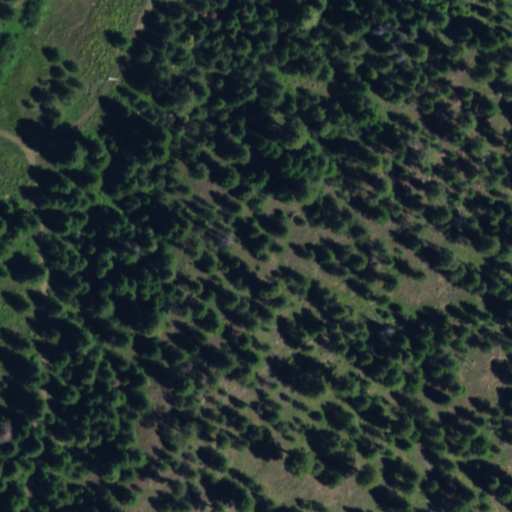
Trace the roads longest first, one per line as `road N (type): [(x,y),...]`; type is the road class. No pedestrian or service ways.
road 1 (track): [(0,127),(28,142),(51,206),(33,511)]
road 2 (track): [(155,0),(81,128),(28,142)]
